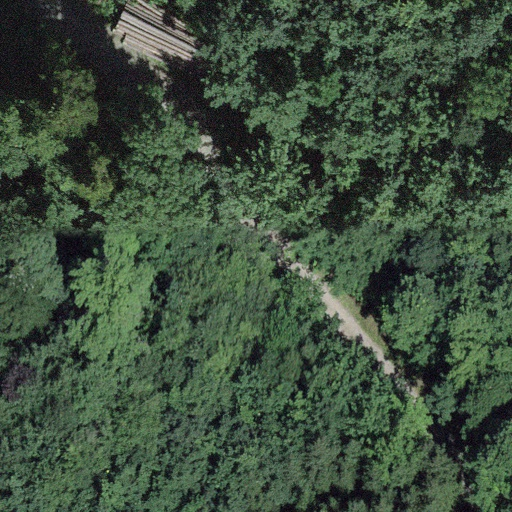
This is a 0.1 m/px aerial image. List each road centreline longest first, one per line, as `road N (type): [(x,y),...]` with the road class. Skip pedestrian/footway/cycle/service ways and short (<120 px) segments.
road 1 (track): [(39,0),(165,99),(511,272)]
road 2 (track): [(165,99),(483,511)]
